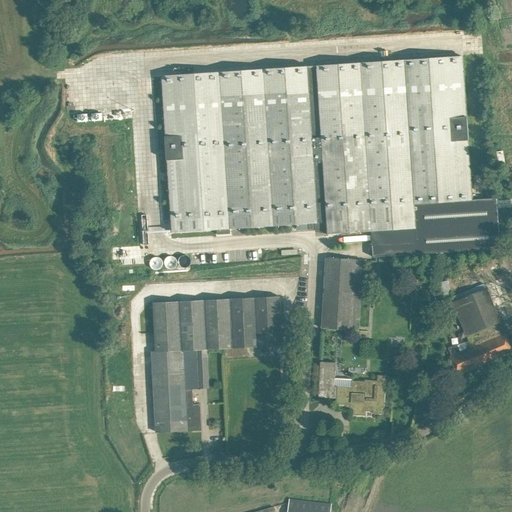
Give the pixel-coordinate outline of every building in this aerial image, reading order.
[(473,199),(463,58),(162,78),(172,232),(217,229),(218,234),(231,234),(231,229),(309,224),(310,230),(315,229),(315,223),(327,222),(328,234),(371,231),(373,247),(373,256),(499,247),(497,198),(473,199)] [(359,331),(363,260),(326,258),(322,329),(359,331)] [(442,296),(452,293),(448,280),(438,283),(442,296)] [(456,344),(448,347),(451,356),(450,356),(456,371),(458,375),(511,351),(511,349),(505,334),(506,334),(486,288),(454,302),(452,302),(469,341),(457,346),(456,344)] [(271,350),(271,346),(281,346),(281,338),(282,338),(280,296),(154,303),(156,352),(152,352),(155,422),(156,422),(156,432),(201,430),(200,405),(193,405),(192,390),(200,389),(199,380),(209,380),(207,350),(259,347),(260,351),(271,350)] [(434,334),(443,333),(440,318),(431,319),(434,334)] [(320,361),(319,387),(335,388),(335,378),(336,362),(320,361)] [(336,399),(336,404),(345,405),(345,402),(354,403),(353,409),(353,415),(366,416),(366,411),(373,411),(373,413),(384,414),(386,375),(378,375),(377,381),(365,380),(365,381),(353,380),(352,388),(337,388),(336,399)] [(330,511),(331,503),(289,498),(287,511),(330,511)]
